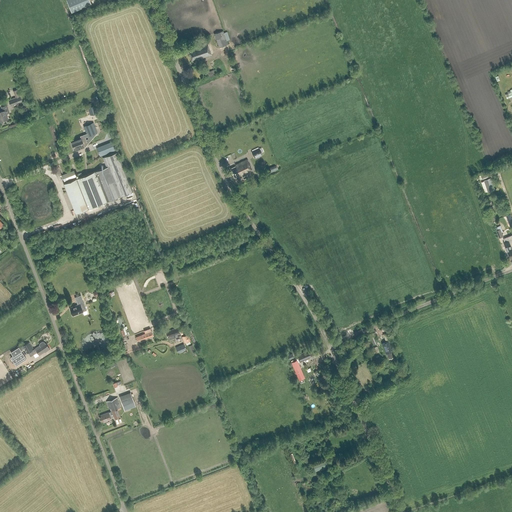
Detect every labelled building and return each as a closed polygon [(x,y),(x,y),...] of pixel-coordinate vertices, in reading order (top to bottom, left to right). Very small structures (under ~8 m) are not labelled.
[(67,0),(66,0),(72,13),(91,5),(89,0),(67,0)] [(223,31),(214,34),(219,48),(228,45),(223,31)] [(198,60),(211,55),(207,44),(194,49),(194,50),(189,52),(192,61),(197,59),(198,60)] [(17,90),(13,91),(16,98),(8,101),(10,106),(22,102),(17,90)] [(91,105),(98,103),(96,96),(89,99),(91,105)] [(6,113),(9,112),(7,104),(1,107),(2,110),(0,110),(0,122),(8,119),(6,113)] [(102,117),(95,119),(98,131),(104,129),(102,117)] [(84,146),(82,142),(86,141),(84,135),(80,137),(80,138),(71,142),(74,150),(84,146)] [(114,142),(97,149),(100,156),(117,150),(114,142)] [(259,148),(251,152),(254,157),(262,153),(259,148)] [(106,167),(64,184),(75,214),(133,191),(118,152),(103,157),(106,167)] [(241,176),(252,171),(247,160),(235,165),(235,167),(230,169),(234,178),(239,175),(240,176),(241,176)] [(64,181),(76,177),(74,170),(61,175),(64,181)] [(487,192),(494,190),(490,178),(483,180),(487,192)] [(499,238),(501,244),(504,242),(508,255),(511,253),(511,242),(511,240),(508,241),(507,238),(504,239),(502,232),(503,232),(500,225),(497,227),(495,228),(499,238)] [(72,316),(86,311),(82,300),(76,302),(78,305),(69,309),(72,316)] [(169,340),(181,335),(178,327),(165,332),(169,340)] [(144,331),(145,334),(136,337),(137,341),(153,336),(150,328),(144,331)] [(190,341),(187,334),(182,337),(185,343),(186,343),(187,345),(191,344),(190,341)] [(387,354),(389,359),(394,357),(392,353),(393,353),(388,341),(381,344),(385,354),(387,354)] [(46,344),(45,344),(44,342),(42,342),(40,344),(39,345),(40,346),(34,350),(29,342),(19,348),(19,347),(11,352),(13,356),(10,357),(16,366),(26,359),(21,352),(24,350),(26,352),(28,351),(31,356),(37,352),(39,355),(44,352),(45,353),(50,349),(46,344)] [(183,344),(176,347),(178,353),(186,350),(183,344)] [(309,357),(311,356),(309,351),(296,356),(299,363),(309,359),(309,357)] [(292,368),(293,367),(299,380),(304,378),(297,360),(290,363),(292,368)] [(130,393),(119,397),(123,407),(134,403),(130,393)] [(102,421),(103,422),(112,419),(111,417),(114,416),(114,418),(119,416),(117,410),(121,408),(117,398),(106,402),(109,409),(110,409),(111,411),(100,415),(101,416),(99,417),(101,421),(102,421)] [(311,463),(314,472),(328,466),(325,458),(311,463)]
